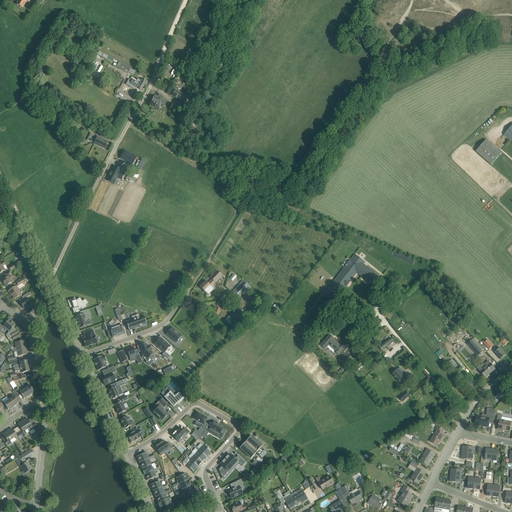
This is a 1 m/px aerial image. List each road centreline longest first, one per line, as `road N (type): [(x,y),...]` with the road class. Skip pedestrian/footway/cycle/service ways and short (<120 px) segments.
road 1 (unclassified): [(47,283),(164,54)]
road 2 (residential): [(124,455),(199,404),(236,428),(207,468),(219,507)]
road 3 (residential): [(79,355),(155,326),(203,251)]
road 4 (track): [(233,212),(221,178),(128,123)]
road 5 (unclassified): [(465,415),(376,311)]
